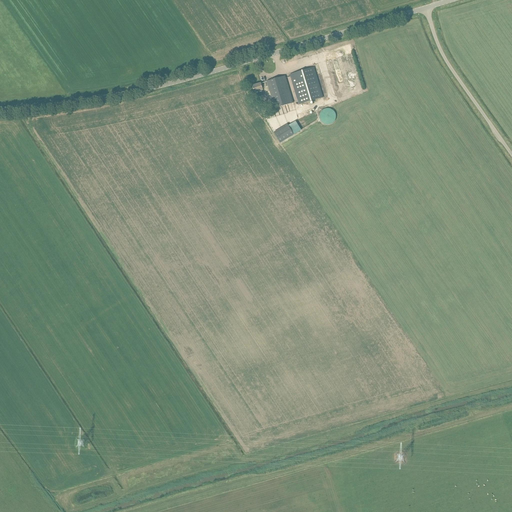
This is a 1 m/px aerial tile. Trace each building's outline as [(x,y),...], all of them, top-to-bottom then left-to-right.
[(353,57),(344,59),(346,66),(353,64),(354,67),(347,69),(347,70),(350,69),(351,72),(349,73),(351,81),(356,80),(357,84),(360,83),(353,57)] [(323,98),(315,72),(314,67),(290,75),(299,105),(323,98)] [(252,86),(254,92),(254,93),(263,91),(262,88),(268,87),(275,109),(293,103),(285,76),(267,82),(261,84),(261,83),(252,86)] [(335,116),(334,114),(334,112),(333,111),(332,109),(331,108),(329,108),(328,107),(327,107),(325,107),(323,108),(322,108),(321,109),(320,110),(319,112),(318,113),(318,115),(318,117),(318,118),(319,120),(320,121),(321,122),(322,123),(324,124),(326,124),(328,124),(329,123),(331,123),(332,122),(333,120),(334,119),(334,117),(335,116)] [(295,121),(288,126),(287,124),(274,133),(280,143),(301,131),(295,121)]
